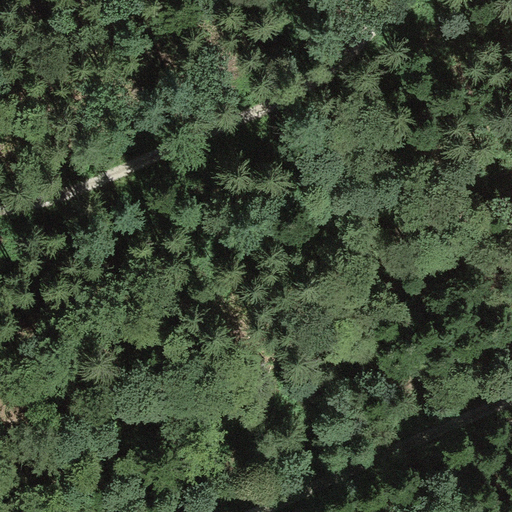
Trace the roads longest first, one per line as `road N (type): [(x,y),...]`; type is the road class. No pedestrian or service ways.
road 1 (track): [(0,209),(51,197),(288,92),(341,57),(391,0)]
road 2 (track): [(265,511),(511,396)]
